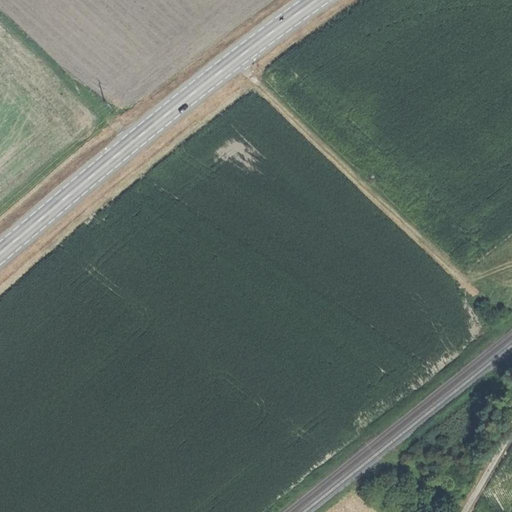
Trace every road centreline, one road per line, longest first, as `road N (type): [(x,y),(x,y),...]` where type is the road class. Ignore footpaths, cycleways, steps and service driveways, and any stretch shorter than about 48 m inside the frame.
road 1 (secondary): [(316,0),(132,139),(0,252)]
road 2 (track): [(476,298),(235,59)]
road 3 (track): [(257,80),(0,288)]
road 4 (track): [(132,139),(0,11)]
